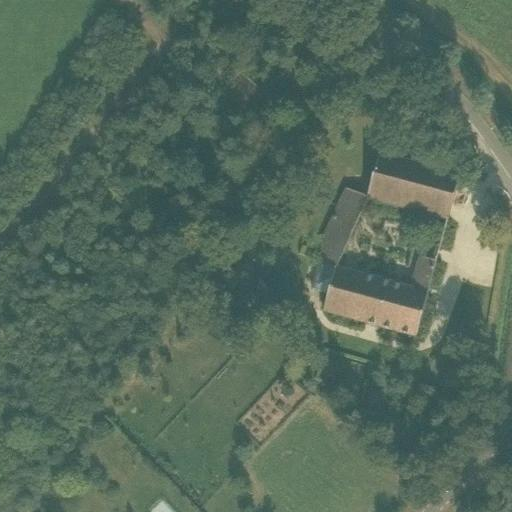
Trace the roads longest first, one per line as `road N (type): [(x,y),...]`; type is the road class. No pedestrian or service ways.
road 1 (unclassified): [(511,183),(459,108),(338,0)]
road 2 (tertiary): [(427,511),(511,425)]
